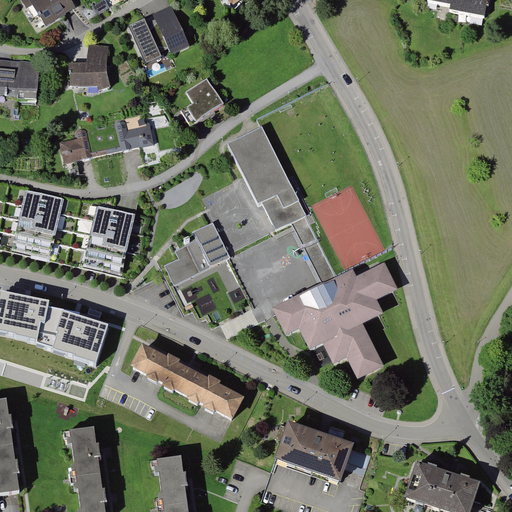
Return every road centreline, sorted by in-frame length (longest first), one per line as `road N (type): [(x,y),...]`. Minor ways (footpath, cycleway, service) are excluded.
road 1 (residential): [(0,273),(137,312),(372,425),(414,433),(458,419)]
road 2 (residential): [(458,419),(426,334),(384,163),(293,0)]
road 3 (residential): [(145,0),(51,51),(0,47)]
road 4 (residential): [(458,419),(474,393),(488,334),(511,295)]
